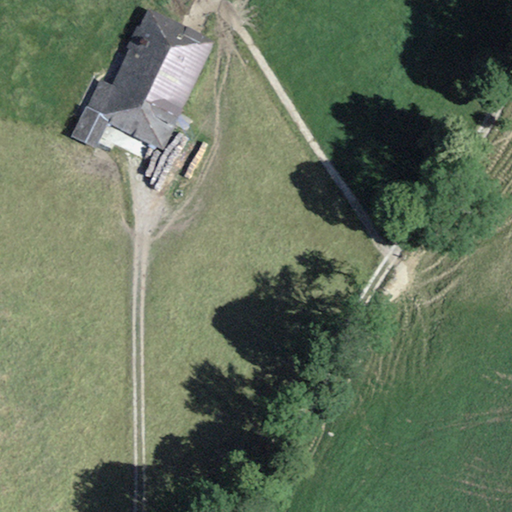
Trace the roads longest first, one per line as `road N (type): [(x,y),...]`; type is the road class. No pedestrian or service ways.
road 1 (track): [(237,511),(423,193),(511,61)]
road 2 (track): [(145,180),(139,511)]
